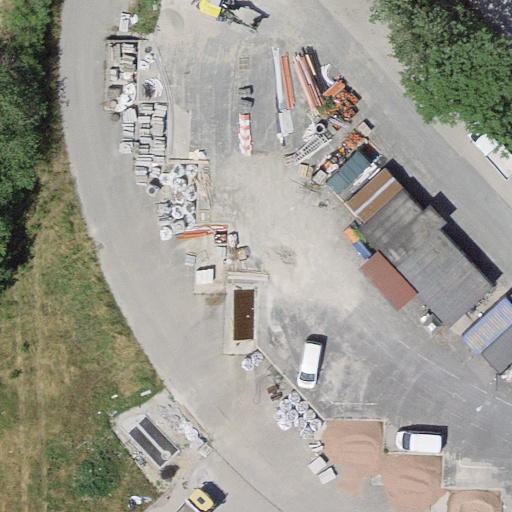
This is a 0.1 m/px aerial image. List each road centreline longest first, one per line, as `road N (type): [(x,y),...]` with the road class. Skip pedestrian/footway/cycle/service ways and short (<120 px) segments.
road 1 (unknown): [(345,511),(202,359),(133,249),(87,101),(98,0)]
road 2 (unknown): [(511,419),(369,325),(305,243),(279,181),(265,109),(277,61),(297,47),(354,35)]
road 3 (unknown): [(354,35),(511,200)]
